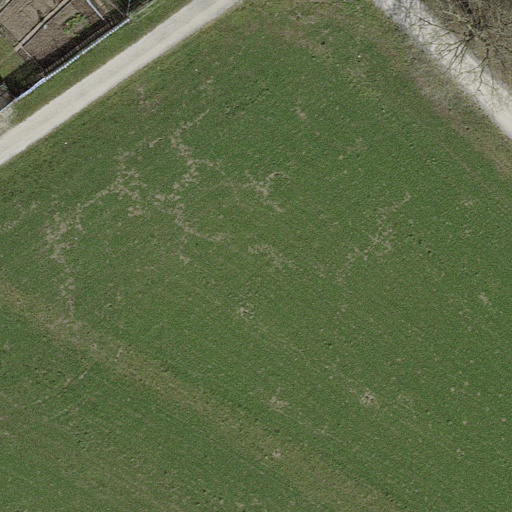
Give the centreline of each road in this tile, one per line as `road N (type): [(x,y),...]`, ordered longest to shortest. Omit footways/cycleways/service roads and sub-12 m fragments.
road 1 (track): [(0,157),(231,0)]
road 2 (track): [(398,0),(511,117)]
